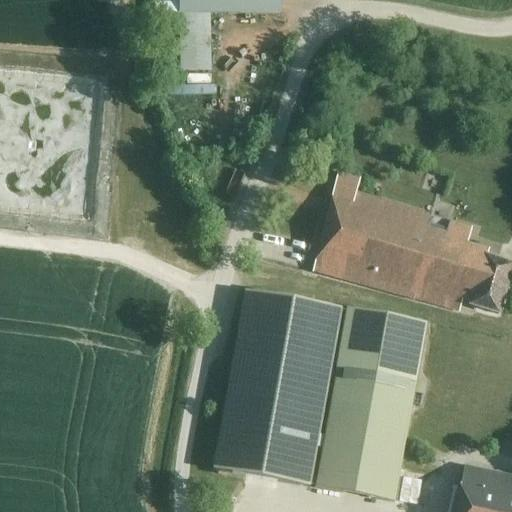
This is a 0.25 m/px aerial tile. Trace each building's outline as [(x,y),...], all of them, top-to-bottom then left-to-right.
[(181,15),(282,15),(282,0),(180,0),(181,4),(181,15)] [(155,4),(155,14),(160,14),(181,15),(181,4),(172,4),(155,4)] [(472,308),(500,316),(511,273),(511,266),(487,259),(489,253),(468,246),(473,229),(450,222),(446,235),(426,229),(430,216),(357,194),(361,181),(339,174),(314,273),(460,314),(463,301),(473,304),(472,308)] [(214,471),(310,488),(342,311),(245,294),(214,471)] [(395,505),(418,384),(429,325),(351,311),(317,490),(395,505)] [(511,511),(511,477),(465,467),(455,511),(511,511)] [(411,481),(406,505),(418,507),(419,504),(423,484),(423,483),(411,481)]
